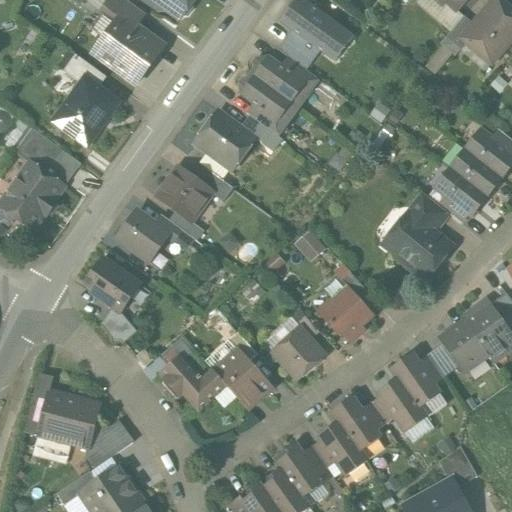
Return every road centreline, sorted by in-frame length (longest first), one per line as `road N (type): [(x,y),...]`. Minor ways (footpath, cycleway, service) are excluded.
road 1 (residential): [(193,489),(372,361),(511,242)]
road 2 (residential): [(37,308),(257,0)]
road 3 (residential): [(193,489),(141,404),(37,308)]
